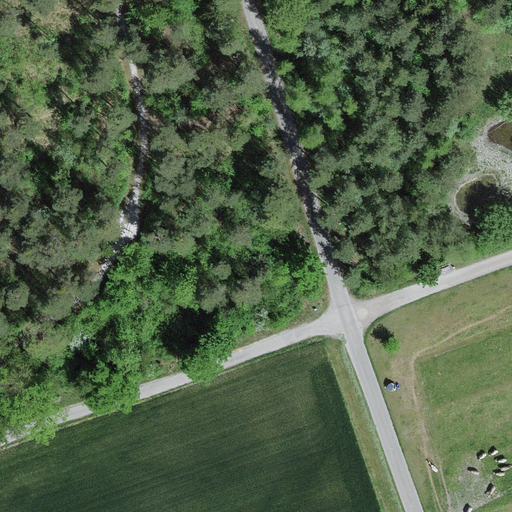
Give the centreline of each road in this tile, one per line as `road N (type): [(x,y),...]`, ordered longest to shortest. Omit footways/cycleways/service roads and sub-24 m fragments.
road 1 (track): [(0,449),(511,272)]
road 2 (track): [(245,0),(352,330)]
road 3 (unclassified): [(415,511),(352,330)]
